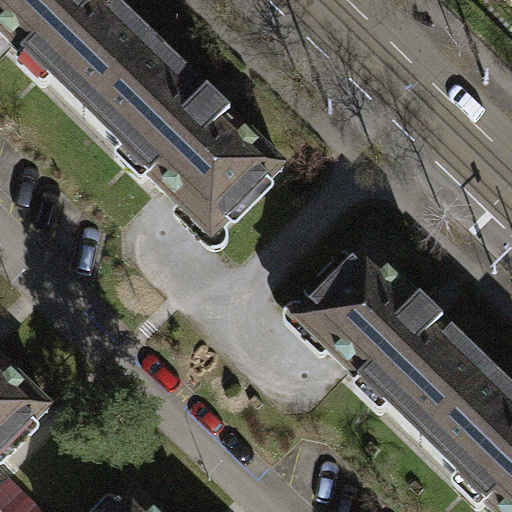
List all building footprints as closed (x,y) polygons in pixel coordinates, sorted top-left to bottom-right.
[(0,0),(0,32),(85,116),(156,44),(110,0),(0,0)] [(85,116),(210,239),(280,167),(156,44),(85,116)] [(298,321),(424,445),(496,373),(370,249),(298,321)] [(0,465),(49,416),(0,366),(0,465)] [(424,445),(491,511),(511,511),(511,389),(496,373),(424,445)] [(112,511),(152,511),(132,492),(112,511)] [(39,511),(16,497),(6,511),(39,511)]
